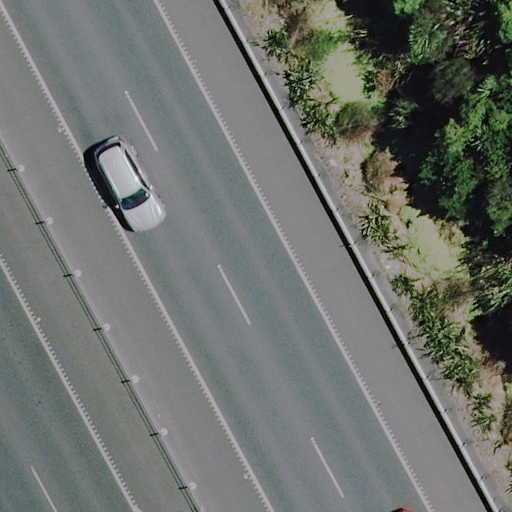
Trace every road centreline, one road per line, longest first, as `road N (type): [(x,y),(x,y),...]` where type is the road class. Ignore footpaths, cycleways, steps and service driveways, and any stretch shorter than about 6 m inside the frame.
road 1 (motorway): [(96,0),(373,511)]
road 2 (motorway): [(93,511),(0,336)]
